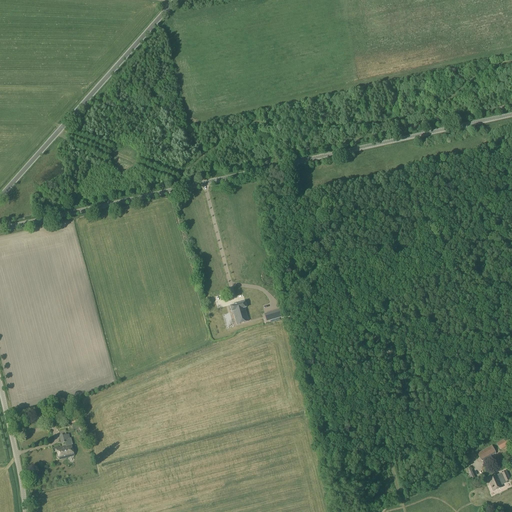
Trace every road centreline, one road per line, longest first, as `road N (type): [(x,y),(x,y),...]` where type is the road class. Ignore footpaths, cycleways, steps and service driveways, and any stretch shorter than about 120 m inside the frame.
road 1 (unclassified): [(0,230),(511,114)]
road 2 (track): [(476,467),(443,397),(362,332),(284,165)]
road 3 (tertiary): [(0,196),(174,0)]
road 4 (tertiary): [(25,511),(0,385)]
